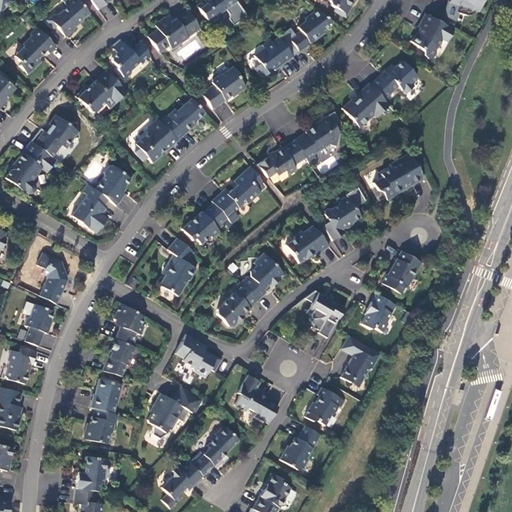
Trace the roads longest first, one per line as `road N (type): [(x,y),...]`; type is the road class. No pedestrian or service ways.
road 1 (residential): [(103,263),(164,183),(348,43),(381,0)]
road 2 (tertiary): [(412,511),(461,338),(511,206)]
road 3 (residential): [(29,511),(41,405),(99,270)]
road 4 (residential): [(237,354),(284,304),(391,235),(417,229)]
road 5 (residential): [(0,146),(50,84),(108,33),(163,0)]
road 6 (residential): [(237,354),(263,371),(289,368),(291,397),(234,495)]
road 7 (residential): [(99,270),(176,325),(237,354)]
road 8 (residential): [(103,263),(0,194)]
